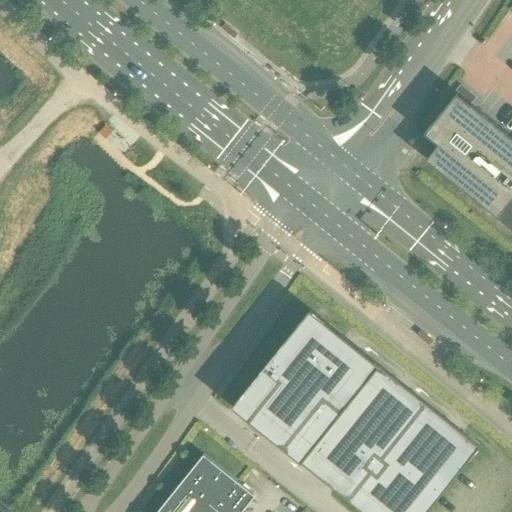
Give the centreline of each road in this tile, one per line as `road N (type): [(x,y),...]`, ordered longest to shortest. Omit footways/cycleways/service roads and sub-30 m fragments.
road 1 (unclassified): [(104,511),(315,211)]
road 2 (secondary): [(57,0),(315,211)]
road 3 (secondary): [(345,171),(139,0)]
road 4 (secondary): [(315,211),(511,370)]
road 5 (secondary): [(511,308),(345,171)]
road 6 (unclassified): [(466,0),(345,171)]
